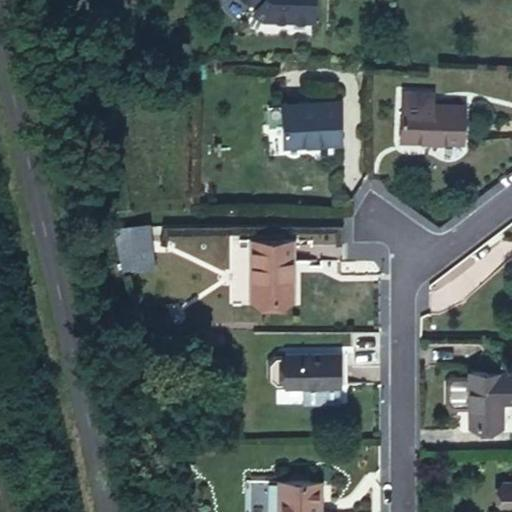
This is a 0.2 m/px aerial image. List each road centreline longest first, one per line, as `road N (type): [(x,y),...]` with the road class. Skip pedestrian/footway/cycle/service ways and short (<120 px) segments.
road 1 (tertiary): [(0,39),(111,511)]
road 2 (residential): [(511,186),(396,277),(396,511)]
